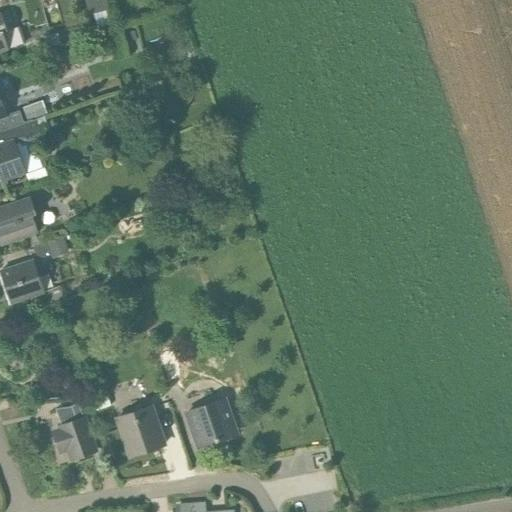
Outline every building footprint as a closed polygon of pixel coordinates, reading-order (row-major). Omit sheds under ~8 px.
[(89,0),(92,11),(109,6),(107,0),(89,0)] [(0,53),(9,50),(14,48),(2,14),(0,14),(0,53)] [(67,26),(46,33),(50,44),(71,37),(67,26)] [(105,33),(110,50),(123,46),(118,29),(105,33)] [(42,101),(23,108),(28,121),(47,115),(42,101)] [(0,183),(26,174),(15,140),(0,145),(0,183)] [(38,244),(35,235),(39,234),(33,217),(37,215),(31,198),(0,208),(0,244),(1,247),(25,238),(28,247),(38,244)] [(68,250),(64,238),(47,244),(51,256),(68,250)] [(51,256),(47,244),(36,247),(40,259),(51,256)] [(11,305),(45,293),(34,261),(0,273),(11,305)] [(166,351),(158,357),(168,384),(181,380),(181,351),(166,351)] [(97,410),(110,405),(106,394),(93,399),(97,410)] [(199,448),(236,435),(225,401),(187,414),(199,448)] [(97,453),(85,420),(80,405),(73,408),(73,409),(57,411),(63,428),(62,428),(66,439),(58,442),(62,453),(70,450),(74,461),(97,453)] [(130,458),(164,446),(152,408),(118,420),(130,458)]
